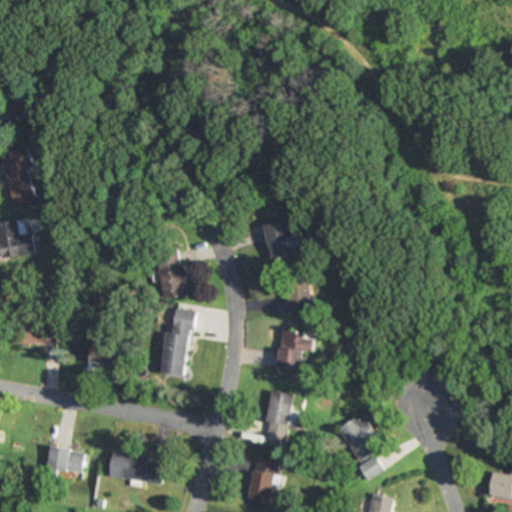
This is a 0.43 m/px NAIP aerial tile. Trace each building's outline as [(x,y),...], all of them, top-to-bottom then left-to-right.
[(0,155),(0,158),(17,204),(36,196),(26,168),(32,165),(25,146),(0,155)] [(0,241),(2,257),(35,253),(32,232),(28,233),(26,219),(0,221),(0,241)] [(274,260),(299,256),(292,220),(268,225),(274,260)] [(163,299),(185,298),(182,251),(160,252),(163,299)] [(292,309),(314,308),(313,275),(291,276),(292,309)] [(166,332),(162,373),(186,376),(193,310),(176,309),(174,332),(166,332)] [(25,344),(53,344),(53,321),(25,321),(25,344)] [(305,330),(281,330),(281,369),(305,369),(305,330)] [(90,361),(119,369),(125,347),(95,339),(90,361)] [(293,394),(272,390),(263,438),(285,442),(293,394)] [(363,423),(359,417),(339,429),(360,463),(381,449),(374,439),(379,436),(369,420),(363,423)] [(79,475),(83,452),(49,446),(45,469),(79,475)] [(109,477),(161,484),(164,461),(113,453),(109,477)] [(360,467),(370,480),(386,468),(376,455),(360,467)] [(252,500),(273,503),(275,486),(280,487),(282,475),(276,474),(278,462),(258,459),(252,500)] [(511,500),(511,473),(501,471),(497,499),(511,500)] [(393,511),(396,496),(374,493),(370,511),(393,511)]
